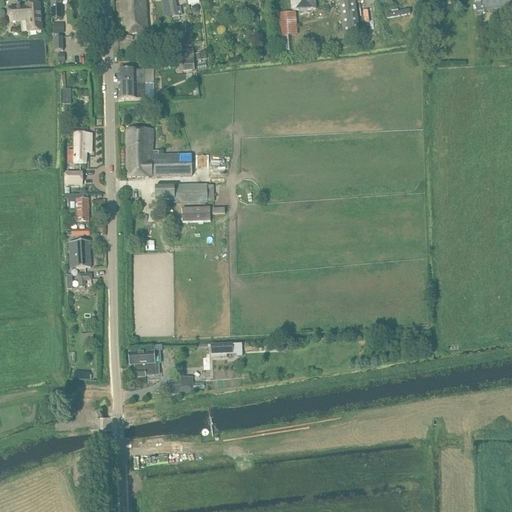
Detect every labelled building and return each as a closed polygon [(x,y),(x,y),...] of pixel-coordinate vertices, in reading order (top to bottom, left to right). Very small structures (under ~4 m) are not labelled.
[(51,0),(52,19),(62,18),(61,0),(51,0)] [(120,0),(121,2),(116,2),(118,32),(124,32),(131,34),(155,32),(152,0),(120,0)] [(162,0),(166,17),(172,16),(168,0),(162,0)] [(179,17),(178,10),(175,0),(169,0),(170,0),(172,11),(173,19),(179,17)] [(292,0),(293,11),(316,10),(316,7),(326,6),(325,0),(292,0)] [(511,8),(511,6),(511,0),(475,0),(476,13),(483,12),(483,10),(511,8)] [(345,43),(361,41),(355,1),(339,3),(345,43)] [(42,32),(40,14),(39,4),(27,5),(27,9),(11,11),(10,9),(11,22),(30,20),(31,33),(42,32)] [(277,14),(280,52),(299,51),(296,12),(277,14)] [(62,24),(54,24),(54,34),(63,34),(62,24)] [(63,51),(63,38),(55,38),(56,52),(63,51)] [(195,63),(183,63),(183,72),(195,72),(195,63)] [(118,71),(119,100),(145,99),(145,97),(151,97),(151,83),(145,83),(144,70),(118,71)] [(71,104),(70,89),(61,89),(61,104),(71,104)] [(153,131),(127,129),(127,178),(137,178),(152,177),(152,178),(192,177),(192,156),(159,156),(159,152),(152,152),(153,131)] [(68,164),(75,164),(86,164),(86,153),(92,153),(92,140),(87,140),(87,135),(75,134),(75,151),(69,151),(68,164)] [(66,173),(66,186),(82,185),(82,173),(66,173)] [(207,186),(175,186),(156,186),(156,200),(175,200),(175,204),(207,204),(207,186)] [(77,223),(89,223),(88,195),(65,196),(65,199),(69,199),(69,213),(77,213),(77,223)] [(71,270),(80,270),(91,269),(89,242),(78,243),(69,244),(71,270)] [(79,276),(79,288),(86,287),(85,281),(92,281),(91,275),(79,276)] [(91,335),(86,335),(86,345),(91,345),(94,345),(94,335),(91,335)] [(231,344),(212,345),(213,355),(232,354),(231,344)] [(154,371),(154,364),(156,364),(155,352),(129,354),(130,366),(135,365),(135,371),(134,371),(135,378),(147,377),(146,372),(154,371)] [(76,373),(76,380),(90,381),(90,376),(90,374),(76,373)] [(181,387),(166,387),(166,395),(181,394),(181,387)]
